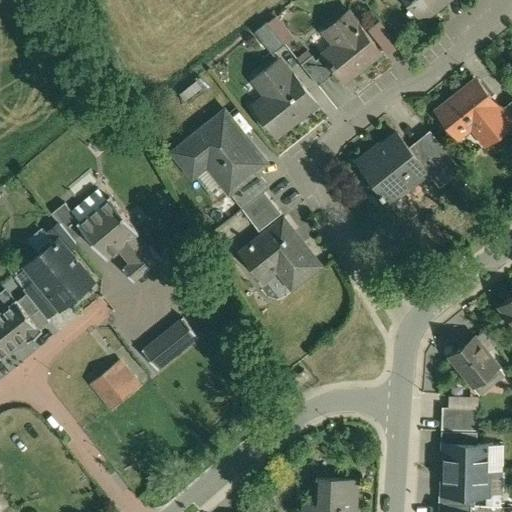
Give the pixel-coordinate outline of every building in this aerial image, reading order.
[(422,0),(429,7),(425,11),(426,12),(441,0),(422,0)] [(382,48),(350,8),(329,24),(340,38),(320,55),(332,71),(341,64),(345,69),(343,70),(348,76),(382,48)] [(288,38),(271,17),(260,27),(277,47),(288,38)] [(320,55),(314,49),(304,57),(322,80),(332,71),(320,55)] [(295,71),(282,54),(262,69),(276,87),(257,101),(279,129),(298,114),(295,110),(316,94),(318,96),(319,95),(298,69),(295,71)] [(511,116),(502,104),(479,74),(440,105),(460,130),(474,119),(489,138),(509,122),(511,119),(511,116)] [(197,75),(179,87),(186,97),(204,85),(197,75)] [(511,96),(502,104),(511,116),(511,119),(509,122),(511,126),(511,96)] [(227,107),(179,148),(197,169),(212,157),(216,163),(219,161),(235,181),(237,183),(260,164),(269,156),(268,155),(265,157),(244,132),(246,130),(227,107)] [(465,166),(433,125),(413,141),(431,163),(446,181),(465,166)] [(404,128),(387,141),(386,139),(363,157),(388,188),(385,189),(389,195),(393,192),(394,193),(431,163),(413,141),(404,128)] [(260,164),(237,183),(235,181),(231,184),(245,202),(268,185),(273,181),(260,164)] [(268,185),(245,202),(262,223),(284,206),(268,185)] [(81,217),(78,219),(85,228),(107,254),(119,243),(131,258),(149,242),(138,228),(139,226),(111,192),(81,217)] [(78,219),(81,217),(66,198),(53,208),(75,236),(85,228),(78,219)] [(303,240),(285,218),(289,214),(288,213),(245,248),(264,271),(265,270),(262,267),(277,256),(295,279),(322,258),(306,238),(303,240)] [(58,235),(69,247),(78,240),(60,219),(50,227),(57,236),(58,235)] [(43,269),(67,298),(93,277),(69,247),(58,235),(57,236),(27,261),(38,273),(43,269)] [(151,241),(149,242),(131,258),(124,264),(134,276),(161,253),(151,241)] [(38,273),(25,284),(29,289),(41,304),(49,313),(67,298),(43,269),(38,273)] [(41,304),(29,289),(20,296),(32,311),(41,304)] [(511,291),(500,301),(511,314),(511,291)] [(19,295),(0,309),(0,351),(1,353),(28,331),(32,336),(44,326),(42,324),(32,311),(20,296),(19,295)] [(49,313),(41,304),(32,311),(42,324),(51,317),(49,313)] [(178,308),(139,340),(156,360),(195,328),(178,308)] [(476,330),(452,351),(478,380),(502,358),(476,330)] [(117,353),(89,375),(109,400),(137,378),(117,353)] [(306,365),(296,372),(299,375),(309,368),(306,365)] [(447,400),(441,400),(441,424),(477,424),(477,389),(447,389),(447,400)] [(479,427),(443,426),(443,438),(447,439),(447,438),(479,438),(479,427)] [(479,438),(447,438),(447,439),(446,463),(489,464),(489,439),(479,438)] [(489,464),(446,463),(446,487),(446,488),(477,489),(488,489),(489,464)] [(356,511),(359,473),(321,470),(321,472),(325,472),(323,499),(313,498),(312,511),(356,511)] [(477,489),(446,488),(446,487),(441,487),(440,500),(477,501),(477,489)] [(477,501),(440,500),(440,511),(452,511),(473,511),(473,501),(477,501)]
